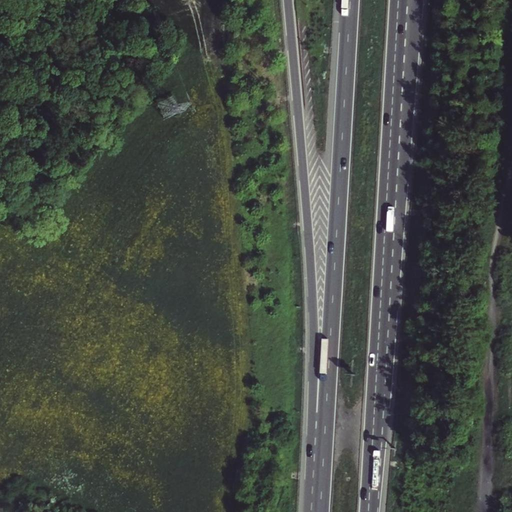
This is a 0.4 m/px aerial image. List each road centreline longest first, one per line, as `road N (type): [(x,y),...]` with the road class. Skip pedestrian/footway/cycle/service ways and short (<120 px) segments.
road 1 (motorway): [(288,0),(314,348),(311,511)]
road 2 (motorway): [(368,511),(398,0)]
road 3 (motorway): [(350,0),(320,511)]
